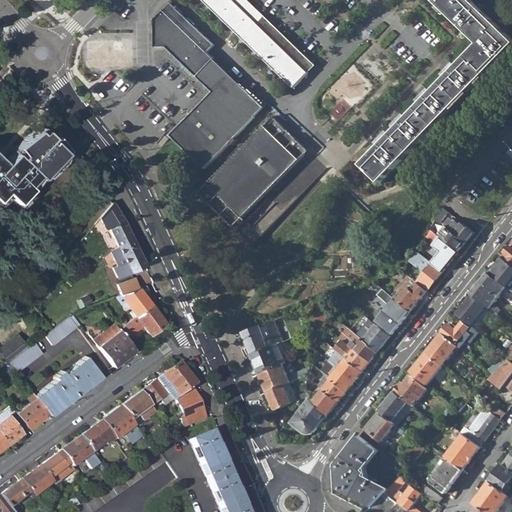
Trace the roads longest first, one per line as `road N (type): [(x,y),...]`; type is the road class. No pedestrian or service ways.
road 1 (residential): [(300,481),(511,218)]
road 2 (tertiary): [(50,68),(140,192),(199,322)]
road 3 (residential): [(199,322),(0,470)]
road 4 (tertiary): [(199,322),(276,487)]
road 5 (residential): [(381,10),(288,111)]
